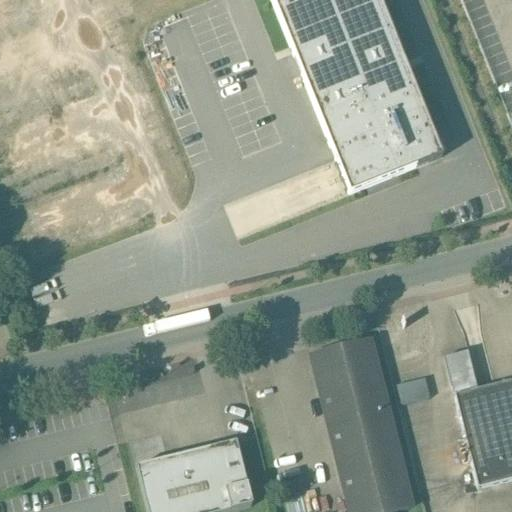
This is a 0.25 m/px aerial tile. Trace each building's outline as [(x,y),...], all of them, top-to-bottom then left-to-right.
[(106,184),(311,102),(270,0),(0,0),(0,20),(35,7),(106,184)] [(441,161),(376,0),(270,0),(311,102),(349,197),(441,161)] [(370,345),(310,360),(348,511),(404,511),(409,511),(370,345)] [(400,404),(428,400),(426,382),(397,386),(400,404)] [(511,387),(454,402),(477,491),(511,481),(511,387)] [(119,511),(94,410),(0,433),(0,511),(119,511)] [(235,445),(135,471),(146,511),(237,511),(250,509),(235,445)]
